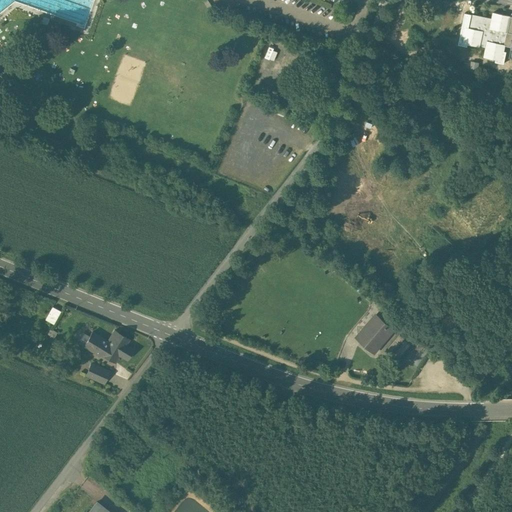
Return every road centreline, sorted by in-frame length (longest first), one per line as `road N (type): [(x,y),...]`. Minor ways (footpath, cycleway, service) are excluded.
road 1 (residential): [(170,335),(331,130),(385,0)]
road 2 (unclassified): [(170,335),(320,390),(429,410)]
road 3 (unclassified): [(35,511),(170,335)]
road 4 (unclassified): [(0,267),(170,335)]
